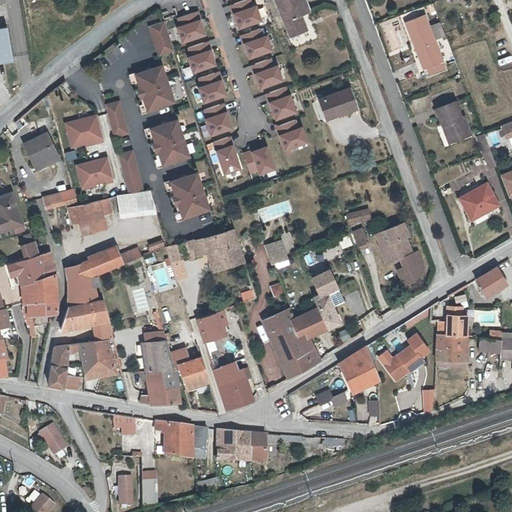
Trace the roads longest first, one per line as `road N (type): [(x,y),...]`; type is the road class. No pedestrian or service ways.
road 1 (residential): [(448,287),(340,0)]
road 2 (residential): [(360,0),(461,278)]
road 3 (residential): [(448,287),(251,410)]
road 4 (residential): [(251,410),(271,420),(372,431),(474,397)]
road 5 (residential): [(251,410),(210,421),(53,397)]
road 6 (residential): [(0,123),(146,0)]
road 7 (track): [(341,511),(511,455)]
road 8 (residential): [(250,121),(212,0)]
road 9 (residential): [(53,397),(93,463),(100,511)]
